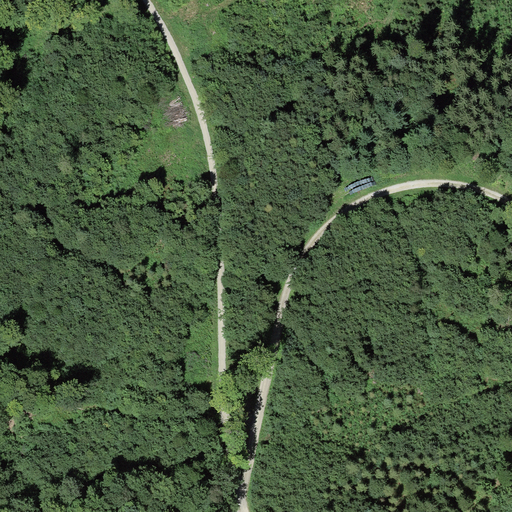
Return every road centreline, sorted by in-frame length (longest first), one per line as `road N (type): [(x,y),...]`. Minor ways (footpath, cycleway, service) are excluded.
road 1 (track): [(244,511),(223,419),(213,167),(187,78),(148,0)]
road 2 (track): [(511,203),(466,185),(400,187),(370,196),(321,231),(284,297),(239,496)]
